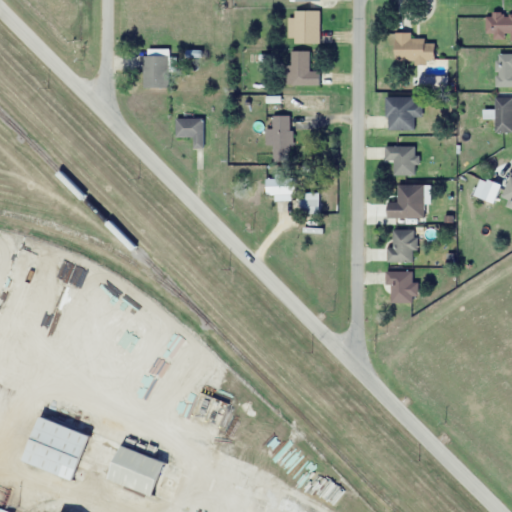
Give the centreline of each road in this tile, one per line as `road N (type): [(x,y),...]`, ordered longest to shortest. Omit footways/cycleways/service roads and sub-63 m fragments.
road 1 (residential): [(0,7),(499,511)]
road 2 (residential): [(355,365),(359,0)]
